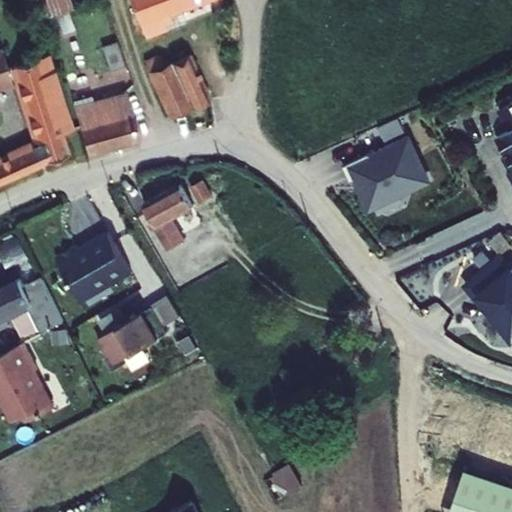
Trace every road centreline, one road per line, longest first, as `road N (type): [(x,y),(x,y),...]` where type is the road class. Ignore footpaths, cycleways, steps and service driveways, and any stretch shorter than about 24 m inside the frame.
road 1 (residential): [(511,378),(426,339),(290,181),(237,147)]
road 2 (residential): [(237,147),(204,145),(105,164),(0,206)]
road 3 (unclassified): [(237,147),(252,5)]
